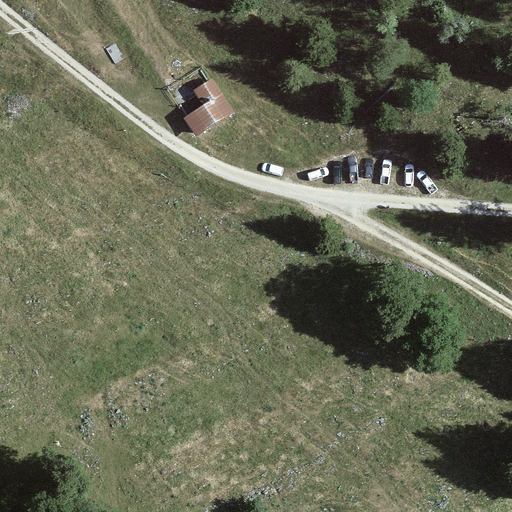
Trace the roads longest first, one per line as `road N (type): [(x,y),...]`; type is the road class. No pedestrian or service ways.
road 1 (track): [(0,6),(128,110),(218,168),(320,196),(511,211)]
road 2 (track): [(320,196),(511,308)]
